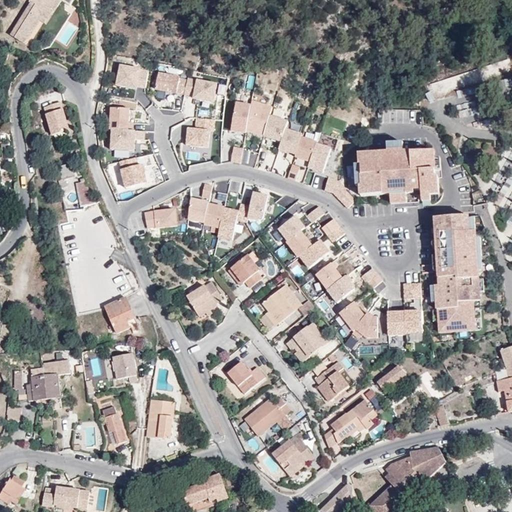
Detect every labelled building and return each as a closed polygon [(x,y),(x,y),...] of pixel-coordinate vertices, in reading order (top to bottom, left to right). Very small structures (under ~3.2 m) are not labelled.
[(29,0),(32,2),(11,35),(17,38),(20,35),(26,38),(45,9),(51,13),(56,5),(58,6),(62,0),(71,5),(74,0),(29,0)] [(51,13),(45,9),(26,38),(20,35),(17,38),(26,44),(41,20),(47,24),(53,15),(51,13)] [(118,85),(146,89),(149,70),(120,66),(118,85)] [(159,73),(156,90),(184,95),(186,77),(159,73)] [(187,79),(185,99),(216,102),(218,82),(187,79)] [(272,108),(239,98),(230,128),(281,142),(278,152),(311,161),(317,139),(286,130),(289,120),(270,115),(272,108)] [(45,107),(48,118),(66,132),(70,131),(61,103),(45,107)] [(108,150),(147,152),(148,131),(130,130),(132,108),(111,107),(108,150)] [(66,132),(48,118),(53,136),(66,132)] [(195,119),(195,128),(210,128),(210,119),(195,119)] [(188,127),(185,145),(209,148),(211,130),(188,127)] [(440,203),(437,151),(404,153),(404,143),(387,144),(388,152),(358,154),(359,164),(356,164),(357,197),(391,195),(391,205),(440,203)] [(233,146),(231,162),(241,163),(243,148),(233,146)] [(279,151),(273,172),(284,175),(290,155),(279,151)] [(140,156),(118,161),(124,188),(146,183),(140,156)] [(63,179),(75,176),(72,163),(59,166),(63,179)] [(295,180),(300,166),(292,163),(287,178),(295,180)] [(81,208),(97,203),(86,182),(77,183),(81,208)] [(342,197),(345,187),(336,184),(333,194),(342,197)] [(241,210),(192,199),(187,222),(219,229),(217,237),(237,242),(243,217),(263,222),(269,195),(246,190),(241,210)] [(475,206),(477,215),(486,212),(484,203),(475,206)] [(312,221),(324,212),(319,206),(307,215),(312,221)] [(177,227),(176,209),(144,211),(146,230),(177,227)] [(314,244),(291,210),(273,222),(306,269),(331,252),(322,239),(314,244)] [(177,217),(178,225),(187,224),(186,217),(177,217)] [(59,226),(60,234),(80,231),(78,222),(69,224),(59,226)] [(339,225),(326,234),(332,242),(345,233),(339,225)] [(249,256),(232,268),(244,283),(246,281),(259,272),(260,270),(249,256)] [(359,287),(350,273),(343,277),(333,262),(315,274),(335,303),(359,287)] [(373,290),(384,279),(372,266),(361,277),(373,290)] [(244,283),(232,268),(230,270),(241,285),(244,283)] [(264,279),(259,272),(246,281),(252,288),(264,279)] [(207,312),(212,309),(219,305),(218,303),(224,299),(213,282),(189,298),(201,317),(207,312)] [(403,283),(403,300),(421,300),(421,282),(403,283)] [(264,303),(269,311),(279,324),(296,311),(288,301),(295,296),(287,285),(264,303)] [(325,295),(317,299),(327,319),(335,314),(325,295)] [(303,306),(295,296),(288,301),(296,311),(303,306)] [(136,319),(126,298),(106,307),(117,334),(130,328),(128,322),(136,319)] [(360,306),(346,307),(347,344),(359,343),(360,354),(374,353),(373,342),(380,342),(378,315),(360,316),(360,306)] [(324,316),(317,307),(313,310),(320,319),(324,316)] [(423,341),(422,310),(387,311),(387,336),(406,335),(406,341),(423,341)] [(279,324),(269,311),(266,313),(277,326),(279,324)] [(309,327),(324,346),(329,342),(314,323),(309,327)] [(318,351),(324,346),(309,327),(289,343),(294,350),(297,347),(301,344),(304,348),(300,351),(307,360),(312,356),(315,354),(317,357),(320,354),(318,351)] [(511,347),(501,351),(511,379),(511,378),(511,347)] [(304,362),(307,360),(300,351),(297,354),(304,362)] [(334,353),(329,357),(333,362),(338,358),(334,353)] [(118,379),(129,378),(130,382),(138,381),(137,376),(134,355),(114,358),(118,379)] [(355,365),(348,356),(343,360),(350,369),(355,365)] [(91,359),(92,375),(103,374),(104,380),(113,379),(111,357),(91,359)] [(33,384),(34,399),(60,397),(59,378),(62,377),(62,375),(71,374),(70,361),(43,364),(43,369),(32,370),(33,384)] [(251,372),(243,361),(230,372),(245,393),(266,377),(258,367),(251,372)] [(318,376),(327,368),(322,362),(313,370),(318,376)] [(340,362),(335,366),(340,372),(345,368),(340,362)] [(340,372),(335,366),(317,379),(322,385),(328,394),(326,396),(330,401),(336,397),(346,389),(350,386),(340,372)] [(378,383),(384,390),(407,375),(399,366),(378,383)] [(89,368),(85,369),(87,389),(93,390),(89,368)] [(511,378),(511,379),(498,381),(500,391),(506,391),(510,412),(511,411),(511,378)] [(369,390),(371,393),(374,390),(369,384),(362,389),(365,393),(369,390)] [(328,394),(322,385),(319,387),(326,396),(328,394)] [(348,391),(346,389),(336,397),(338,400),(348,391)] [(282,413),(285,415),(291,410),(282,398),(276,402),(272,398),(245,419),(258,436),(276,422),(274,419),(282,413)] [(148,437),(171,439),(176,403),(153,400),(148,437)] [(335,433),(338,443),(359,430),(360,429),(359,427),(364,425),(366,428),(367,429),(374,424),(371,420),(368,416),(375,411),(366,400),(332,425),(334,428),(337,432),(335,433)] [(447,415),(444,406),(436,408),(439,417),(447,415)] [(8,420),(19,422),(22,408),(10,407),(8,420)] [(114,431),(119,444),(127,441),(118,414),(117,415),(115,407),(103,411),(110,433),(114,431)] [(378,415),(375,411),(368,416),(371,420),(378,415)] [(276,422),(285,415),(282,413),(274,419),(276,422)] [(73,423),(73,450),(97,450),(97,423),(73,423)] [(327,432),(332,447),(338,443),(335,433),(337,432),(334,428),(327,432)] [(114,445),(119,444),(114,431),(110,433),(114,445)] [(304,438),(304,439),(308,436),(304,431),(300,434),(304,438)] [(301,449),(308,444),(304,439),(304,438),(297,445),(301,449)] [(276,454),(291,473),(308,459),(311,462),(318,455),(308,444),(301,449),(297,445),(293,440),(281,450),(276,454)] [(447,462),(440,448),(410,453),(411,458),(392,464),(386,470),(390,474),(395,479),(391,483),(393,485),(370,506),(375,511),(392,511),(410,496),(407,492),(412,487),(416,491),(447,462)] [(308,459),(291,473),(294,476),(311,462),(308,459)] [(27,472),(20,467),(15,474),(22,478),(27,472)] [(229,498),(220,474),(198,483),(199,486),(183,491),(189,506),(209,499),(211,502),(217,499),(219,503),(229,498)] [(395,479),(390,474),(386,478),(391,483),(395,479)] [(0,502),(2,504),(4,501),(5,502),(9,494),(13,497),(14,498),(21,487),(24,482),(14,476),(11,480),(9,480),(2,490),(0,488),(0,502)] [(319,508),(317,511),(345,511),(354,504),(347,485),(318,506),(319,508)] [(104,511),(109,489),(99,486),(94,510),(104,511)] [(25,489),(21,487),(14,498),(18,501),(25,489)] [(46,489),(44,506),(55,507),(55,505),(88,509),(91,492),(58,487),(57,490),(46,489)] [(410,496),(416,491),(412,487),(407,492),(410,496)]
